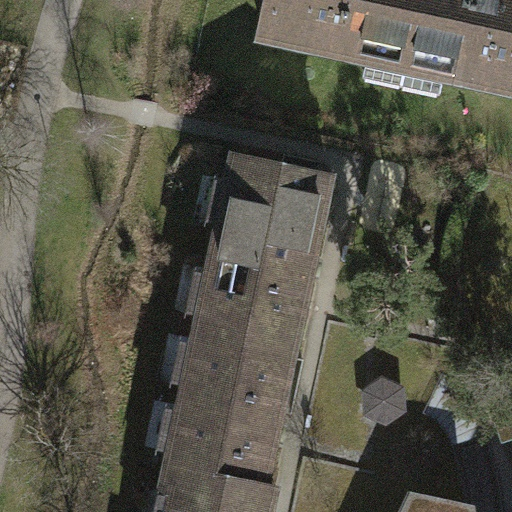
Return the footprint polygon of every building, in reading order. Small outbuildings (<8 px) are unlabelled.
[(271,0),(265,32),(406,64),(417,0),(271,0)] [(511,0),(417,0),(406,64),(511,87),(511,0)] [(234,153),(201,311),(246,321),(243,339),(291,349),(328,173),(234,153)] [(246,321),(201,311),(164,489),(172,490),(219,500),(225,472),(264,481),(291,349),(243,339),(246,321)] [(511,378),(484,389),(502,437),(511,433),(511,378)] [(219,500),(172,490),(166,511),(276,511),(282,485),(264,481),(225,472),(219,500)] [(482,495),(483,511),(510,511),(509,494),(482,495)] [(405,511),(473,511),(474,508),(413,496),(405,511)]
